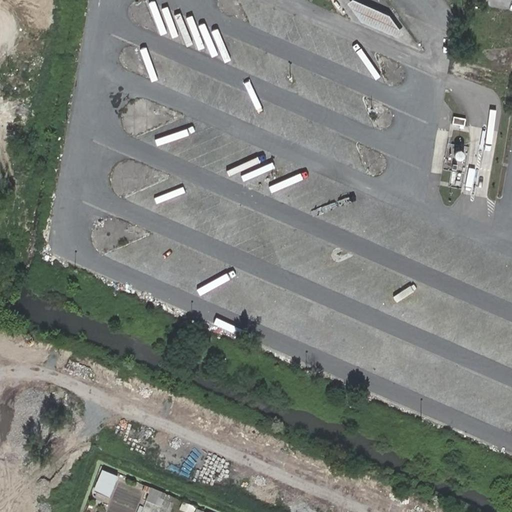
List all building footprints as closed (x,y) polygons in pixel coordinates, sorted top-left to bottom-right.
[(352,1),(347,4),(360,23),(388,35),(397,39),(401,35),(388,17),(371,9),(352,1)] [(487,40),(504,42),(506,26),(489,24),(487,40)] [(103,470),(94,491),(109,497),(117,476),(103,470)] [(167,511),(174,497),(151,488),(143,506),(156,511),(167,511)] [(115,491),(107,509),(113,511),(133,511),(138,500),(115,491)] [(178,509),(187,511),(189,511),(192,505),(181,501),(178,509)]
